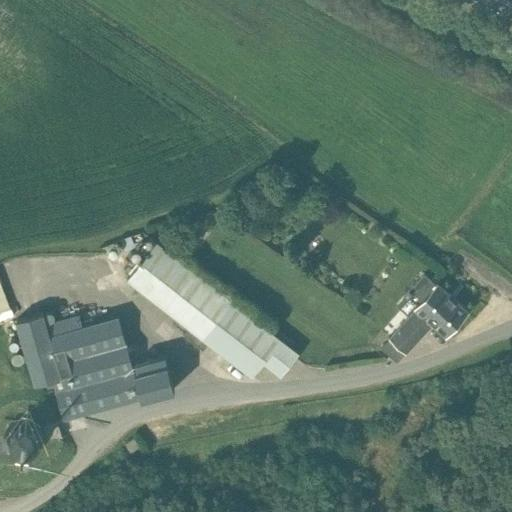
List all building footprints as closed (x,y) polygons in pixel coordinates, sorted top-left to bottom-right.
[(300,350),(157,240),(127,278),(190,327),(183,335),(204,350),(210,341),(253,375),(264,360),(282,374),(300,350)] [(0,269),(0,310),(12,306),(0,269)] [(396,330),(382,345),(393,356),(397,359),(405,350),(406,352),(433,322),(446,334),(467,310),(438,283),(437,284),(425,272),(412,287),(396,304),(409,316),(396,330)] [(44,311),(17,319),(35,385),(46,382),(48,388),(55,386),(63,418),(141,396),(142,397),(175,388),(166,354),(133,363),(119,315),(83,325),(80,313),(47,323),(44,311)] [(6,432),(0,433),(0,451),(10,449),(22,456),(37,453),(44,441),(62,437),(58,419),(39,424),(28,417),(13,421),(6,432)] [(125,442),(131,451),(140,446),(134,437),(125,442)]
